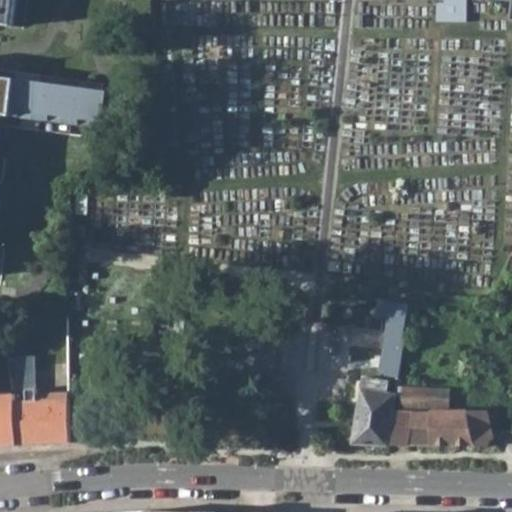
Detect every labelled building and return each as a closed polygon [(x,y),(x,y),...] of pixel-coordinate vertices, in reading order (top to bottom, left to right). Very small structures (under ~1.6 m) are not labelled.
[(0,0),(0,23),(13,25),(16,0),(0,0)] [(0,113),(103,128),(108,91),(102,90),(103,81),(0,67),(0,113)] [(378,374),(399,378),(402,357),(406,338),(386,335),(378,374)] [(386,393),(389,380),(364,376),(353,443),(387,444),(393,410),(395,396),(396,394),(386,393)] [(16,408),(17,444),(49,443),(49,401),(39,401),(38,390),(28,391),(30,401),(18,402),(18,395),(16,395),(16,408)] [(0,445),(17,444),(16,408),(16,395),(0,395),(0,445)] [(393,410),(414,411),(418,411),(420,398),(395,396),(393,410)] [(49,401),(49,443),(69,442),(69,399),(49,401)] [(387,444),(408,445),(414,411),(393,410),(387,444)] [(432,412),(432,446),(488,446),(495,438),(494,436),(487,412),(473,416),(471,414),(432,412)]
